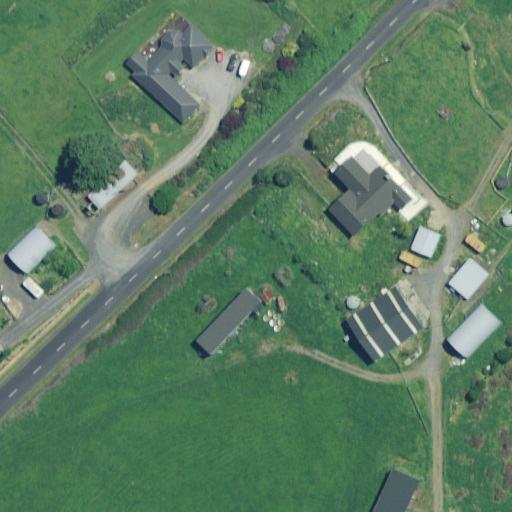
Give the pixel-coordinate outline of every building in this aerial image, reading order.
[(185,60),(189,63),(194,68),(216,46),(194,25),(183,37),(175,29),(163,42),(166,45),(149,63),(138,52),(127,63),(135,70),(131,74),(139,82),(183,125),(201,106),(174,79),(170,76),(173,73),(177,76),(187,65),(184,62),(185,60)] [(371,176),(354,157),(336,173),(352,190),(330,209),(354,237),(381,213),(382,215),(396,203),(402,211),(414,201),(383,166),(371,176)] [(140,174),(126,160),(82,201),(96,216),(140,174)] [(38,189),(37,190),(35,192),(34,193),(34,195),(34,196),(34,198),(35,199),(35,200),(36,202),(37,203),(38,203),(40,204),(41,204),(43,204),(44,204),(45,204),(47,203),(48,202),(49,201),(50,200),(50,199),(51,197),(51,196),(50,194),(50,193),(49,192),(48,190),(47,189),(46,189),(45,188),(43,188),(42,188),(41,188),(39,188),(38,189)] [(57,245),(39,227),(10,255),(28,273),(57,245)] [(440,235),(420,227),(412,250),(432,257),(440,235)] [(490,275),(472,259),(451,283),(469,299),(490,275)] [(45,292),(30,277),(24,283),(39,298),(45,292)] [(266,286),(259,293),(269,304),(276,296),(266,286)] [(214,355),(255,311),(259,314),(264,308),(261,305),(263,302),(248,288),(198,340),(214,355)] [(426,329),(398,288),(349,321),(377,362),(426,329)] [(345,305),(346,306),(347,308),(348,308),(349,309),(350,310),(352,310),(353,310),(355,310),(356,309),(357,308),(358,307),(359,306),(360,305),(361,304),(361,302),(361,301),(361,300),(360,298),(359,297),(359,296),(357,295),(356,294),(355,294),(353,293),(352,293),(351,294),(349,294),(348,295),(347,296),(346,297),(345,298),(345,299),(345,301),(345,302),(345,304),(345,305)] [(502,322),(483,304),(448,338),(467,357),(502,322)] [(406,511),(420,480),(394,469),(375,511),(406,511)]
